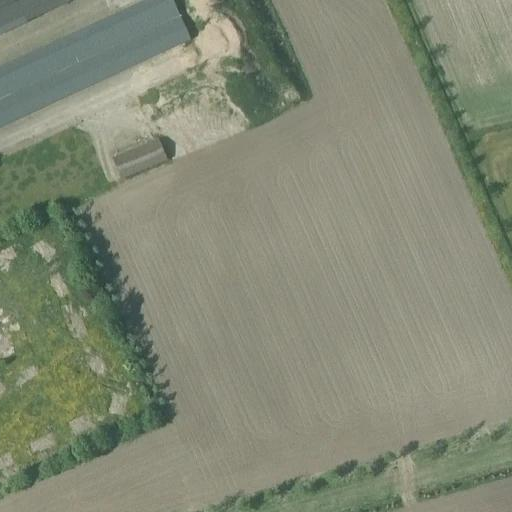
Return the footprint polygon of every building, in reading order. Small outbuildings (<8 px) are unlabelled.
[(171,0),(156,0),(0,71),(0,130),(191,44),(171,0)] [(0,0),(0,35),(77,0),(0,0)] [(98,135),(106,156),(137,144),(125,114),(112,119),(116,128),(98,135)] [(93,374),(104,370),(98,354),(86,358),(93,374)] [(105,412),(116,416),(122,400),(112,396),(105,412)]
